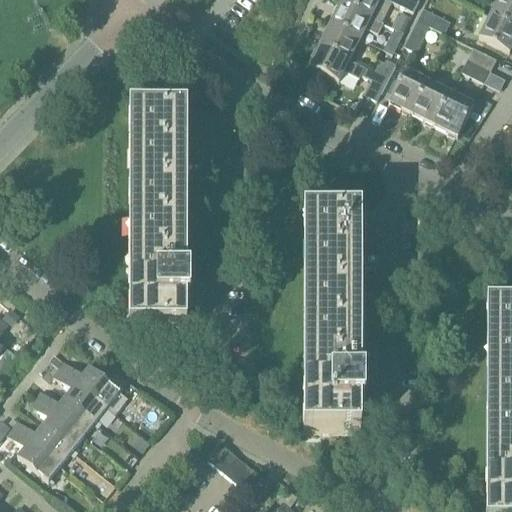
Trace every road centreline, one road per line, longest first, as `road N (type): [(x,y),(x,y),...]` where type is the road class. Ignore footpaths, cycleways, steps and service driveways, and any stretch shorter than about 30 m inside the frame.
road 1 (residential): [(386,468),(385,221),(409,173)]
road 2 (residential): [(219,369),(217,129),(243,86)]
road 3 (residential): [(197,410),(0,260)]
road 4 (residential): [(386,511),(197,410)]
road 5 (residential): [(0,149),(134,12)]
road 6 (residential): [(409,173),(243,86)]
road 7 (residential): [(112,511),(197,410)]
